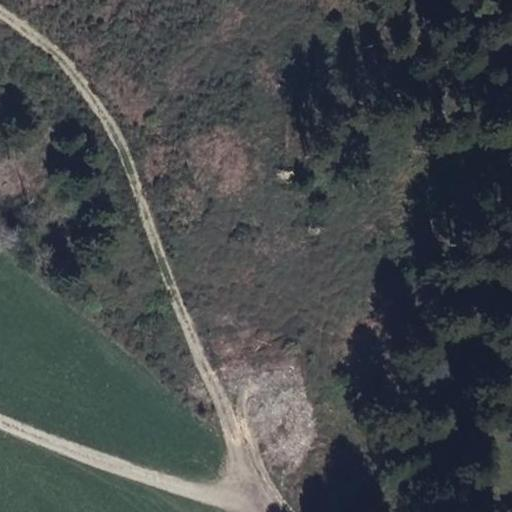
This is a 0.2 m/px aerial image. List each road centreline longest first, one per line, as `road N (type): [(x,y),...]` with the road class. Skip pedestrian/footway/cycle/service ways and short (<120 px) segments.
road 1 (track): [(0,11),(82,78),(131,166),(151,235),(229,407),(239,444),(234,505)]
road 2 (track): [(0,421),(252,511)]
